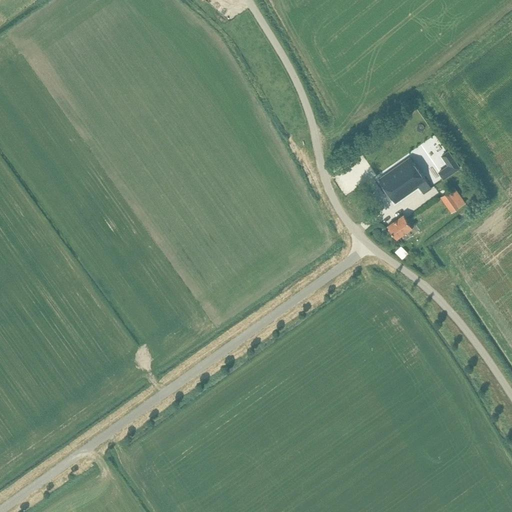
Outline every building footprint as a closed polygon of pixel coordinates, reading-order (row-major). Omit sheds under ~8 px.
[(417,156),(424,152),(420,144),(412,148),(417,156)] [(444,179),(453,172),(461,167),(455,160),(449,150),(442,155),(448,165),(438,172),(444,179)] [(388,175),(380,181),(397,205),(397,204),(396,203),(420,186),(424,192),(424,193),(432,188),(411,160),(410,158),(388,175)] [(450,191),(449,191),(441,197),(452,212),(465,203),(454,188),(450,191)] [(419,229),(410,216),(390,230),(400,243),(419,229)]
